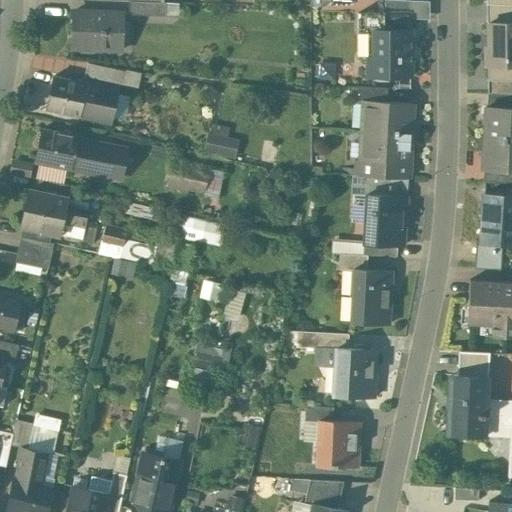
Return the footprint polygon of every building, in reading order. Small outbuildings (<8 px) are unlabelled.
[(162,1),(131,0),(130,14),(167,16),(167,1),(162,1)] [(411,1),(400,0),(384,0),(384,13),(358,12),(358,16),(359,16),(358,30),(374,30),(410,30),(411,1)] [(124,12),(75,11),(74,47),(103,48),(103,49),(123,49),(124,12)] [(511,23),(488,23),(489,48),(486,48),(486,67),(488,67),(511,66),(511,23)] [(410,30),(374,30),(374,58),(368,58),(368,76),(410,77),(410,30)] [(511,66),(488,67),(488,93),(511,94),(511,66)] [(87,83),(55,76),(47,109),(80,116),(81,114),(87,83)] [(118,89),(88,82),(87,83),(81,114),(111,121),(118,89)] [(387,88),(360,86),(359,102),(365,103),(365,101),(387,102),(387,88)] [(511,94),(488,93),(488,107),(485,107),(484,138),(511,139),(511,94)] [(387,102),(365,101),(365,103),(363,131),(410,133),(411,121),(411,104),(387,102)] [(208,151),(239,155),(242,138),(230,136),(231,125),(212,122),(208,151)] [(78,136),(43,128),(36,162),(71,169),(71,168),(77,139),(78,136)] [(410,133),(363,131),(361,161),(361,163),(383,164),(408,165),(410,133)] [(511,139),(484,138),(482,169),(484,169),(484,182),(511,183),(511,139)] [(127,149),(77,139),(71,168),(121,178),(127,149)] [(33,164),(12,160),(10,172),(30,176),(33,164)] [(175,160),(170,187),(221,195),(225,168),(175,160)] [(383,164),(361,163),(361,161),(355,161),(354,175),(382,176),(383,164)] [(354,175),(352,175),(351,195),(366,196),(366,195),(405,197),(406,179),(408,180),(408,178),(382,176),(354,175)] [(69,200),(30,192),(22,227),(51,233),(62,235),(68,206),(69,200)] [(506,194),(497,193),(497,195),(483,194),(483,196),(485,196),(485,209),(482,209),(480,241),(480,242),(502,243),(511,244),(511,195),(506,196),(506,194)] [(405,197),(366,195),(366,196),(364,243),(397,245),(404,246),(405,227),(403,227),(405,199),(406,199),(407,197),(405,197)] [(129,212),(151,216),(152,207),(131,202),(129,212)] [(89,211),(68,206),(62,235),(83,240),(89,211)] [(224,244),(226,220),(187,217),(185,240),(224,244)] [(90,224),(86,240),(96,242),(100,226),(90,224)] [(51,233),(24,227),(22,237),(49,243),(51,233)] [(101,251),(122,257),(129,236),(107,230),(101,251)] [(49,243),(22,237),(18,254),(51,261),(54,244),(49,243)] [(334,238),(334,250),(360,251),(360,238),(334,238)] [(502,243),(480,242),(480,241),(476,241),(475,268),(500,270),(502,243)] [(397,245),(364,243),(363,255),(368,255),(396,257),(397,245)] [(363,255),(340,254),(339,270),(352,271),(352,269),(367,270),(368,255),(363,255)] [(367,270),(352,269),(352,271),(349,322),(390,325),(391,293),(389,293),(391,272),(367,270)] [(205,280),(203,297),(221,298),(222,281),(205,280)] [(511,281),(469,280),(467,323),(491,325),(491,335),(511,336),(511,281)] [(28,303),(0,297),(0,323),(16,327),(18,318),(24,319),(28,303)] [(348,334),(315,332),(314,349),(334,350),(334,349),(347,349),(348,334)] [(19,343),(0,338),(0,351),(17,355),(19,343)] [(347,349),(334,349),(334,350),(334,368),(335,368),(334,393),(332,393),(332,396),(374,398),(375,380),(372,380),(374,353),(376,353),(376,350),(347,349)] [(489,353),(459,351),(458,375),(488,377),(489,353)] [(503,375),(511,374),(511,352),(502,353),(503,375)] [(511,400),(487,399),(488,377),(458,375),(450,375),(447,433),(510,436),(508,477),(511,477),(511,400)] [(333,406),(306,405),(305,422),(321,423),(322,422),(333,422),(333,406)] [(333,422),(322,422),(321,423),(320,440),(317,440),(316,466),(336,467),(336,466),(357,467),(357,465),(355,465),(356,443),(358,443),(359,424),(333,422)] [(14,432),(0,428),(0,444),(10,447),(14,432)] [(49,444),(26,439),(25,447),(47,452),(49,444)] [(0,444),(0,469),(5,471),(10,447),(0,444)] [(25,447),(23,447),(15,478),(40,484),(47,452),(25,447)] [(179,460),(160,456),(157,451),(151,450),(146,453),(144,452),(135,489),(173,498),(173,497),(171,496),(179,460)] [(111,480),(109,494),(105,511),(118,511),(127,475),(113,472),(111,480)] [(111,480),(91,476),(88,489),(109,494),(111,480)] [(15,478),(12,478),(5,510),(11,511),(46,511),(52,486),(40,484),(15,478)] [(88,489),(73,486),(67,511),(105,511),(109,494),(88,489)] [(169,511),(173,498),(135,489),(132,504),(130,511),(169,511)] [(511,511),(511,503),(491,503),(490,511),(511,511)]
